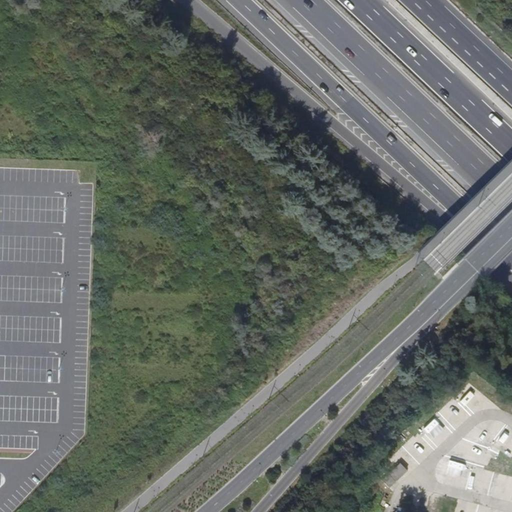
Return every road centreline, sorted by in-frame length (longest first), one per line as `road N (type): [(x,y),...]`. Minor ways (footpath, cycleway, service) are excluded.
road 1 (trunk): [(186,0),(511,276)]
road 2 (secondary): [(511,226),(208,511)]
road 3 (trunk): [(238,0),(511,261)]
road 4 (secondary): [(258,511),(403,349),(511,242)]
road 5 (motorway): [(307,0),(511,193)]
road 6 (motorway): [(511,150),(354,0)]
road 7 (unclassified): [(511,165),(419,256)]
road 8 (trunk): [(511,85),(421,0)]
